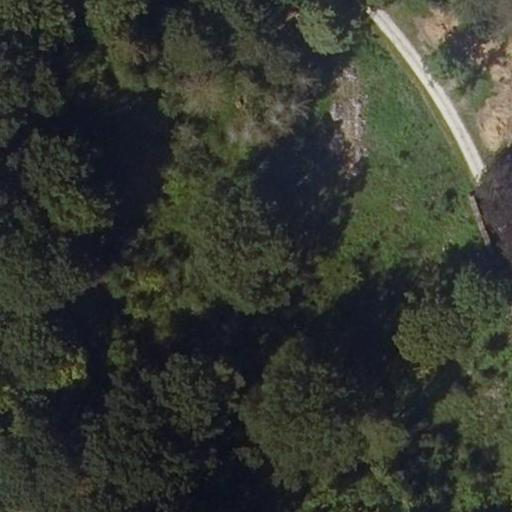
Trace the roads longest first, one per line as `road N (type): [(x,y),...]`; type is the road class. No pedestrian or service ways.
road 1 (track): [(354,0),(402,56),(455,142)]
road 2 (track): [(511,281),(455,142)]
